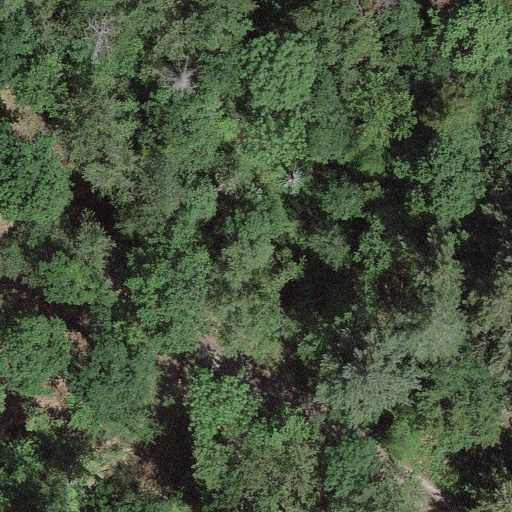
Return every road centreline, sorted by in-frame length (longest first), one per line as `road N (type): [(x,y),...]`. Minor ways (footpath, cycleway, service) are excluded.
road 1 (track): [(0,266),(119,283),(290,383),(441,511)]
road 2 (track): [(511,106),(358,0)]
